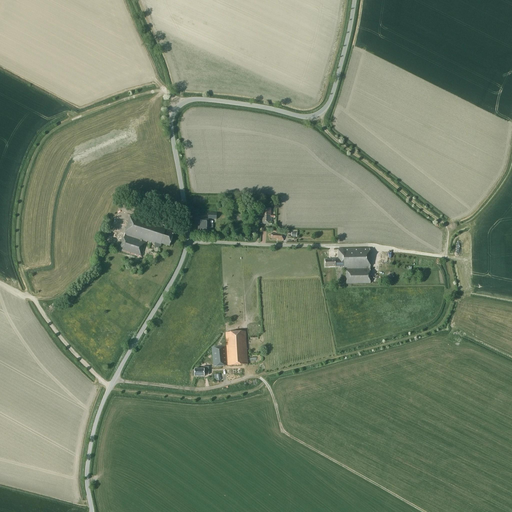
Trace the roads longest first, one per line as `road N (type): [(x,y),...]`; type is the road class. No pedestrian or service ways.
road 1 (tertiary): [(91,511),(86,467),(97,413),(175,273),(188,231),(172,113),(197,98),(298,116),(320,112),(353,0)]
road 2 (track): [(263,381),(283,433),(423,511)]
